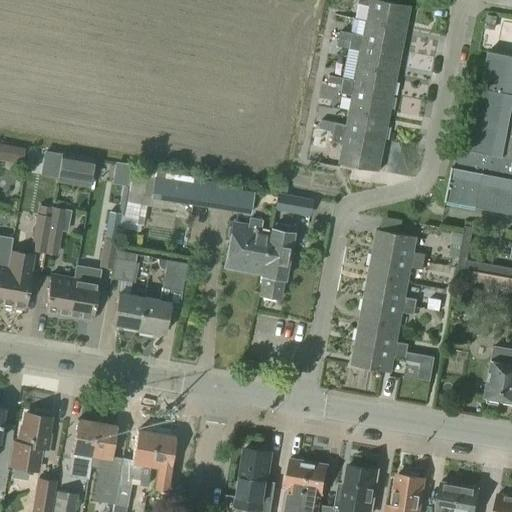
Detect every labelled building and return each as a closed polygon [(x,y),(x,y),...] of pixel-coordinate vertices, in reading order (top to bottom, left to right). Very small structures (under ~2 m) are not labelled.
[(359,0),(358,4),(370,7),(367,21),(406,29),(411,6),(379,0),(359,0)] [(496,17),(486,15),(484,28),(494,30),(496,17)] [(353,34),(351,41),(402,51),(406,29),(367,21),(364,36),(353,34)] [(338,39),(351,41),(353,34),(340,31),(338,39)] [(338,39),(337,47),(350,49),(351,41),(338,39)] [(351,41),(350,49),(361,51),(359,66),(398,74),(402,51),(351,41)] [(451,167),(445,202),(446,202),(446,201),(476,206),(475,208),(476,208),(477,206),(511,213),(511,244),(509,257),(511,257),(511,56),(488,52),(480,90),(481,90),(470,150),(468,150),(456,148),(452,167),(451,167)] [(344,79),(343,87),(393,96),(398,74),(359,66),(356,81),(344,79)] [(329,76),(327,84),(343,87),(344,79),(329,76)] [(343,87),(341,94),(353,97),(350,111),(389,119),(393,96),(343,87)] [(335,123),(334,131),(385,141),(389,119),(350,111),(347,126),(335,123)] [(327,132),(333,133),(334,131),(335,123),(320,120),(318,130),(327,132)] [(334,131),(332,142),(344,145),(340,164),(379,172),(385,141),(334,131)] [(0,145),(0,161),(22,166),(25,151),(0,145)] [(57,177),(57,181),(90,186),(95,160),(61,153),(57,177)] [(131,171),(121,222),(141,226),(145,206),(141,206),(142,196),(199,205),(203,180),(146,170),(145,174),(131,171)] [(203,180),(199,205),(249,213),(252,194),(202,185),(203,180)] [(278,194),(275,210),(309,216),(312,200),(278,194)] [(38,208),(31,250),(44,253),(51,210),(38,208)] [(51,210),(44,253),(41,269),(53,271),(62,219),(50,217),(52,210),(51,210)] [(104,239),(116,241),(121,214),(109,212),(104,239)] [(233,223),(224,268),(257,275),(261,255),(266,256),(271,230),(262,228),(263,221),(250,218),(248,226),(233,223)] [(261,255),(257,275),(262,276),(259,295),(280,299),(283,280),(284,280),(293,234),(292,234),(293,227),(279,225),(278,231),(271,230),(266,256),(261,255)] [(458,258),(456,269),(465,270),(472,228),(464,227),(460,246),(458,258)] [(377,230),(373,253),(424,263),(426,255),(414,253),(416,237),(377,230)] [(104,239),(99,266),(111,268),(116,241),(104,239)] [(449,256),(458,258),(460,246),(450,244),(448,256),(449,256)] [(7,267),(0,306),(24,311),(31,271),(30,271),(33,255),(10,251),(7,267)] [(116,252),(111,279),(122,281),(120,293),(118,293),(112,326),(138,330),(144,298),(128,295),(134,262),(136,256),(116,252)] [(373,253),(368,275),(408,283),(411,268),(423,271),(424,263),(373,253)] [(162,271),(163,271),(165,272),(165,268),(166,262),(157,260),(156,261),(156,262),(156,263),(156,264),(157,265),(157,266),(158,267),(158,268),(159,269),(160,270),(161,271),(162,271)] [(144,298),(138,330),(163,335),(168,306),(178,308),(181,292),(185,272),(186,265),(166,262),(161,289),(159,301),(144,298)] [(74,278),(67,318),(91,322),(100,271),(91,269),(89,281),(74,278)] [(51,274),(44,314),(67,318),(74,278),(51,274)] [(368,275),(364,298),(416,308),(417,300),(405,298),(408,283),(368,275)] [(364,298),(360,320),(399,328),(402,313),(414,315),(416,308),(364,298)] [(360,320),(356,343),(407,353),(408,345),(396,343),(399,328),(360,320)] [(356,343),(351,366),(391,373),(393,358),(406,360),(407,353),(356,343)] [(511,350),(493,347),(484,398),(488,398),(487,403),(497,405),(498,400),(511,402),(511,350)] [(13,443),(9,467),(35,472),(39,449),(47,450),(50,435),(46,434),(49,419),(46,418),(47,416),(36,414),(35,416),(24,414),(22,427),(20,426),(17,444),(13,443)] [(70,453),(66,477),(86,481),(88,468),(90,457),(95,424),(76,421),(70,453)] [(88,468),(97,470),(92,501),(113,505),(116,486),(121,460),(110,458),(115,428),(95,424),(90,457),(88,468)] [(116,486),(113,505),(123,507),(125,507),(130,484),(138,486),(142,466),(149,467),(155,434),(135,431),(130,462),(121,460),(116,486)] [(155,434),(149,467),(157,469),(153,490),(165,492),(175,438),(155,434)] [(271,454),(245,449),(235,506),(248,508),(247,511),(269,511),(275,486),(265,484),(271,454)] [(299,511),(308,461),(298,459),(298,461),(289,460),(284,489),(286,490),(281,511),(299,511)] [(317,511),(320,496),(322,496),(327,466),(318,465),(318,463),(308,461),(299,511),(317,511)] [(370,511),(377,472),(347,467),(344,489),(338,488),(334,510),(340,511),(339,511),(370,511)] [(385,507),(383,511),(417,511),(423,480),(397,475),(392,508),(385,507)] [(36,480),(30,511),(51,511),(56,483),(36,480)] [(455,511),(460,486),(440,483),(435,511),(455,511)] [(460,486),(455,511),(474,511),(478,490),(460,486)] [(52,511),(73,511),(76,495),(56,493),(52,511)] [(494,511),(511,511),(511,495),(505,495),(505,497),(497,495),(494,511)]
